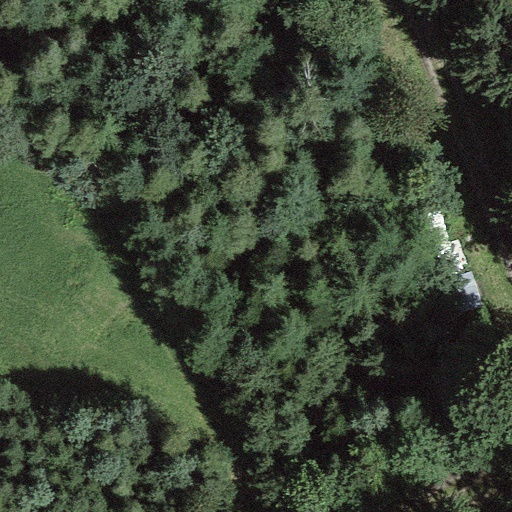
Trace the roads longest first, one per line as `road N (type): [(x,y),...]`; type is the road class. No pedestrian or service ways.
road 1 (track): [(414,0),(511,227)]
road 2 (track): [(511,440),(382,511)]
